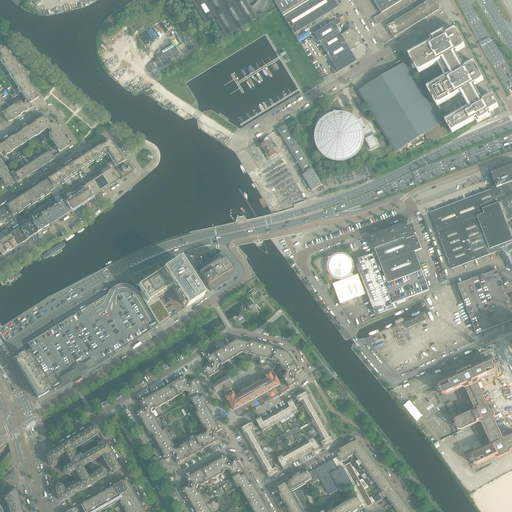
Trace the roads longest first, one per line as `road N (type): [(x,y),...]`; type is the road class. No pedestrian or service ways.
road 1 (secondary): [(481,136),(316,207),(137,256),(0,335)]
road 2 (unclassified): [(410,202),(411,212),(307,251),(303,267),(389,379),(498,334)]
road 3 (residential): [(217,247),(239,265),(237,280),(46,404),(24,406)]
road 4 (residential): [(123,398),(234,330),(293,346),(313,379),(281,397)]
road 5 (secondary): [(0,353),(112,281),(197,244)]
road 6 (secondary): [(339,209),(511,140)]
road 7 (residential): [(0,265),(138,171)]
road 8 (unclassified): [(239,142),(378,56)]
road 9 (secondary): [(197,244),(339,209)]
